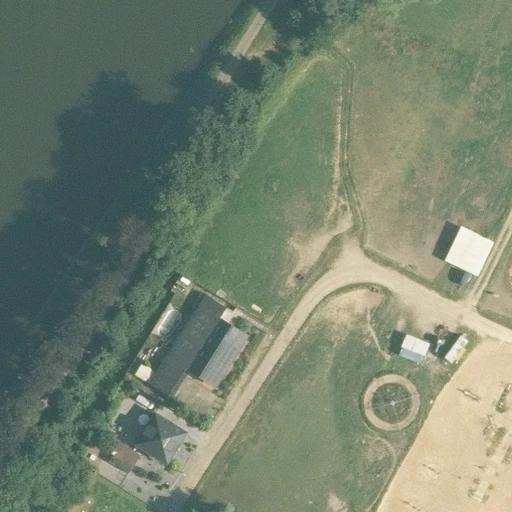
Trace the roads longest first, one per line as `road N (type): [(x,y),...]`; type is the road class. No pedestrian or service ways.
road 1 (unclassified): [(272,0),(112,294),(0,464)]
road 2 (track): [(285,340),(310,299),(353,272),(381,273),(511,335)]
road 3 (unclassified): [(173,511),(285,340)]
